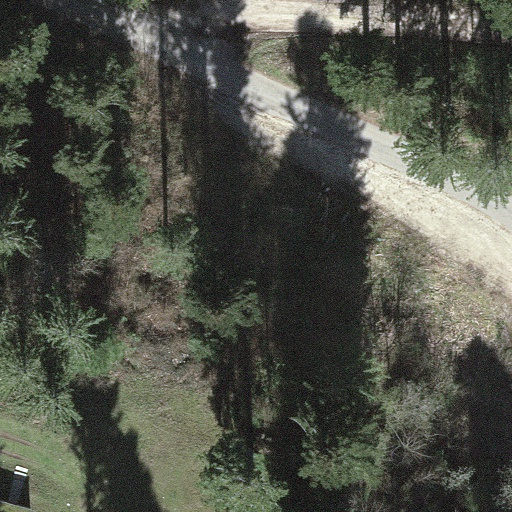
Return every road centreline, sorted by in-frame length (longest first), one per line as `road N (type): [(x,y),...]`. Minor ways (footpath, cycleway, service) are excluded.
road 1 (unclassified): [(73,0),(511,216)]
road 2 (track): [(139,26),(308,1),(511,21)]
